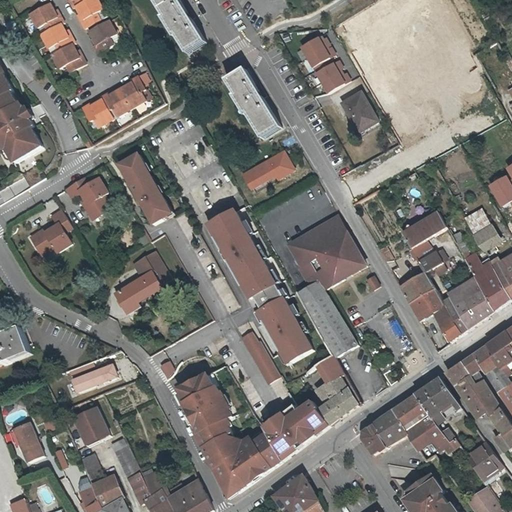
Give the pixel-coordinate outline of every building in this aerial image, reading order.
[(70,0),(69,1),(73,8),(76,7),(89,0),(70,0)] [(97,13),(104,9),(99,0),(89,0),(76,7),(82,20),(80,21),(84,28),(101,19),(97,13)] [(155,0),(188,54),(207,42),(180,0),(155,0)] [(45,25),(48,32),(62,25),(64,24),(60,16),(58,17),(51,4),(31,15),(38,29),(45,25)] [(108,16),(104,9),(97,13),(101,19),(108,16)] [(98,54),(114,46),(111,40),(118,37),(110,21),(89,32),(96,46),(94,47),(98,54)] [(42,36),(48,32),(45,25),(38,29),(42,36)] [(42,36),(49,50),(56,46),(59,53),(73,45),(75,44),(71,37),(69,38),(62,25),(48,32),(42,36)] [(121,42),(118,37),(111,40),(114,46),(121,42)] [(320,39),(301,50),(312,71),(331,60),(320,39)] [(53,56),(60,70),(67,67),(71,73),(86,64),(82,57),(80,58),(73,45),(59,53),(53,56)] [(53,56),(59,53),(56,46),(49,50),(53,56)] [(335,65),(316,76),(328,97),(347,86),(335,65)] [(35,127),(32,121),(26,112),(22,105),(20,107),(12,94),(15,92),(4,74),(5,74),(1,66),(0,66),(0,143),(5,151),(8,149),(16,164),(44,148),(33,129),(35,127)] [(64,77),(71,73),(67,67),(60,70),(64,77)] [(251,74),(232,85),(265,139),(283,128),(251,74)] [(144,94),(148,91),(140,77),(132,82),(134,87),(130,89),(129,88),(123,91),(133,110),(148,102),(144,94)] [(114,110),(119,118),(133,110),(123,91),(117,94),(118,96),(112,99),(110,94),(103,98),(104,101),(110,112),(114,110)] [(153,99),(148,91),(144,94),(148,102),(153,99)] [(343,107),(360,136),(379,126),(362,96),(343,107)] [(96,121),(100,129),(115,120),(110,112),(104,101),(98,105),(98,107),(94,110),(91,105),(84,109),(92,123),(96,121)] [(29,110),(26,112),(32,121),(35,119),(29,110)] [(115,120),(119,118),(114,110),(110,112),(115,120)] [(96,131),(100,129),(96,121),(92,123),(96,131)] [(285,150),(242,176),(252,194),(277,179),(279,183),(298,172),(285,150)] [(138,157),(118,168),(153,229),(173,218),(138,157)] [(46,178),(38,165),(23,175),(30,188),(46,178)] [(98,212),(100,216),(112,209),(109,204),(104,196),(109,193),(100,179),(89,186),(84,179),(66,189),(73,199),(81,193),(85,200),(88,205),(85,207),(90,216),(98,212)] [(233,207),(206,223),(250,299),(277,284),(233,207)] [(465,219),(475,236),(492,226),(482,209),(465,219)] [(65,233),(73,228),(62,211),(53,217),(58,226),(52,230),(47,233),(45,229),(36,235),(40,242),(36,245),(43,257),(56,249),(59,253),(73,244),(65,233)] [(93,220),(100,216),(98,212),(90,216),(93,220)] [(425,221),(434,236),(448,228),(439,212),(425,221)] [(366,263),(339,218),(291,246),(303,268),(301,269),(307,281),(310,280),(314,287),(321,282),(329,290),(348,280),(344,273),(350,270),(351,272),(366,263)] [(422,222),(417,225),(426,240),(434,236),(425,221),(422,222)] [(404,233),(413,248),(426,241),(426,240),(417,225),(404,233)] [(485,250),(500,243),(492,226),(475,236),(480,244),(485,250)] [(463,253),(468,249),(458,232),(453,235),(463,253)] [(31,238),(36,245),(40,242),(36,235),(31,238)] [(427,273),(435,268),(437,267),(444,263),(445,263),(438,250),(437,251),(433,253),(426,240),(426,241),(413,248),(417,255),(427,273)] [(388,263),(396,259),(389,247),(381,251),(388,263)] [(135,266),(143,279),(155,271),(163,285),(173,279),(157,253),(135,266)] [(477,277),(498,313),(511,302),(511,300),(490,264),(483,268),(475,254),(466,259),(477,277)] [(510,256),(500,264),(505,276),(511,286),(511,257),(511,258),(510,256)] [(511,300),(511,286),(505,276),(500,264),(498,260),(490,264),(511,300)] [(215,322),(240,309),(222,276),(210,282),(199,262),(186,269),(215,322)] [(369,268),(366,263),(351,272),(350,270),(344,273),(348,280),(349,279),(369,268)] [(448,270),(444,263),(437,267),(435,268),(439,275),(448,270)] [(129,314),(142,306),(139,300),(163,285),(155,271),(143,279),(117,295),(129,314)] [(401,289),(410,305),(436,289),(427,273),(401,289)] [(374,277),(367,281),(371,287),(371,288),(373,292),(381,287),(374,277)] [(455,304),(470,332),(498,313),(477,277),(450,294),(455,304)] [(314,287),(313,287),(315,293),(318,291),(322,300),(329,296),(321,282),(314,287)] [(139,300),(142,306),(167,291),(163,285),(139,300)] [(336,359),(360,346),(329,296),(322,300),(318,291),(315,293),(313,287),(300,295),(336,359)] [(452,344),(464,336),(448,308),(442,299),(436,289),(410,305),(421,323),(435,314),(452,344)] [(442,299),(448,308),(455,304),(450,294),(442,299)] [(282,295),(255,310),(287,365),(313,349),(282,295)] [(455,304),(448,308),(464,336),(470,332),(455,304)] [(0,364),(6,362),(7,366),(14,363),(12,360),(33,351),(24,330),(0,339),(0,364)] [(254,332),(242,339),(269,384),(281,377),(254,332)] [(509,333),(503,338),(505,342),(511,337),(509,333)] [(503,338),(489,347),(497,359),(511,348),(511,337),(505,342),(503,338)] [(486,375),(500,396),(511,388),(511,385),(503,372),(495,360),(497,359),(489,347),(464,365),(478,386),(483,383),(476,373),(481,369),(485,375),(486,375)] [(511,365),(511,348),(497,359),(495,360),(503,372),(511,365)] [(35,355),(33,351),(12,360),(14,363),(35,355)] [(505,453),(511,448),(511,425),(510,423),(483,383),(478,386),(464,365),(449,375),(458,388),(459,387),(477,416),(488,409),(493,416),(492,417),(504,435),(497,440),(505,453)] [(115,366),(75,381),(80,393),(97,386),(99,381),(104,379),(105,383),(119,377),(115,366)] [(186,405),(201,434),(203,434),(206,438),(204,439),(203,443),(212,459),(215,457),(221,468),(218,470),(229,492),(232,491),(238,492),(240,495),(257,482),(256,482),(257,479),(261,476),(262,478),(284,462),(269,436),(255,446),(251,440),(247,443),(243,446),(234,443),(231,437),(234,436),(230,428),(233,427),(229,420),(234,418),(218,388),(215,389),(208,375),(180,390),(187,404),(186,405)] [(319,392),(329,404),(321,410),(334,427),(346,418),(353,412),(361,407),(342,377),(319,392)] [(435,419),(459,403),(443,380),(419,397),(429,411),(435,419)] [(511,388),(500,396),(510,411),(511,409),(511,388)] [(396,413),(405,427),(420,418),(429,411),(419,397),(396,413)] [(282,412),(264,426),(285,460),(329,425),(315,409),(309,401),(286,417),(282,412)] [(102,411),(79,421),(87,440),(110,430),(102,411)] [(420,418),(442,450),(453,444),(445,434),(435,419),(429,411),(420,418)] [(390,448),(410,434),(405,427),(396,413),(365,434),(366,440),(377,457),(383,453),(384,453),(391,449),(390,448)] [(410,434),(427,459),(436,454),(442,450),(420,418),(405,427),(410,434)] [(56,421),(46,425),(49,434),(59,431),(56,421)] [(23,447),(22,448),(29,465),(47,458),(33,424),(16,430),(23,447)] [(19,449),(22,448),(23,447),(16,430),(12,432),(19,449)] [(110,430),(87,440),(89,444),(112,434),(110,430)] [(451,430),(450,431),(445,434),(453,444),(457,441),(458,441),(451,430)] [(236,438),(234,436),(231,437),(234,443),(243,446),(247,443),(246,442),(245,441),(243,440),(242,439),(240,438),(238,438),(237,438),(236,438)] [(115,443),(132,479),(143,473),(133,452),(126,437),(115,443)] [(489,445),(469,459),(486,483),(506,469),(504,467),(489,445)] [(93,483),(105,477),(96,456),(84,461),(93,483)] [(215,457),(212,459),(218,470),(221,468),(215,457)] [(165,492),(169,489),(160,471),(145,478),(155,498),(165,492)] [(143,473),(132,479),(143,505),(149,501),(155,498),(145,478),(143,473)] [(307,476),(291,487),(308,511),(322,501),(307,476)] [(459,511),(434,476),(410,492),(414,498),(418,504),(412,508),(415,511),(459,511)] [(116,478),(95,487),(96,489),(103,485),(106,492),(119,485),(116,478)] [(173,498),(170,501),(176,511),(215,511),(216,511),(207,493),(206,493),(201,481),(173,498)] [(119,485),(106,492),(103,485),(96,489),(106,510),(107,511),(126,500),(119,485)] [(90,511),(102,511),(106,510),(94,486),(81,491),(86,502),(83,504),(87,511),(89,510),(90,511)] [(326,511),(322,501),(308,511),(291,487),(276,498),(286,511),(326,511)] [(505,511),(491,490),(470,504),(475,511),(505,511)] [(232,491),(229,492),(233,499),(240,495),(238,492),(232,491)] [(165,492),(155,498),(149,501),(154,511),(170,501),(165,492)] [(408,502),(412,508),(418,504),(414,498),(408,502)] [(32,511),(28,499),(5,508),(6,511),(32,511)] [(107,511),(106,511),(131,511),(126,500),(107,511)] [(176,511),(170,501),(154,511),(176,511)]
